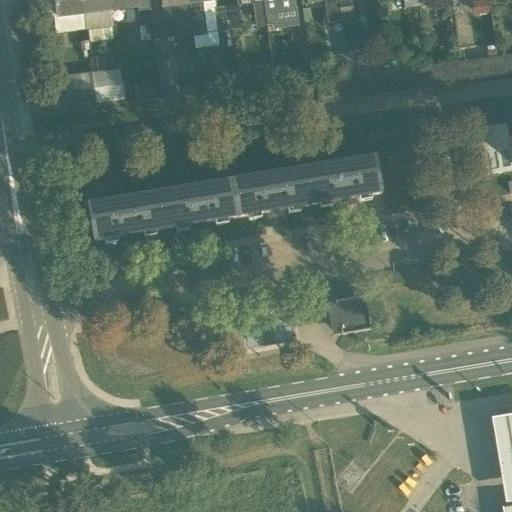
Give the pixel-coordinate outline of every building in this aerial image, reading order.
[(54,0),(57,17),(84,13),(82,0),(54,0)] [(82,0),(84,13),(87,32),(113,28),(112,26),(113,26),(109,0),(82,0)] [(109,0),(113,26),(126,24),(124,8),(138,6),(139,11),(150,10),(148,0),(109,0)] [(162,8),(164,22),(163,22),(165,39),(176,37),(176,36),(193,34),(188,0),(160,0),(162,8)] [(188,0),(193,34),(193,36),(206,34),(202,3),(216,1),(216,0),(188,0)] [(252,0),(254,12),(255,12),(257,28),(267,27),(263,0),(252,0)] [(263,0),(267,27),(277,25),(275,9),(276,9),(274,0),(263,0)] [(345,0),(339,1),(341,17),(351,16),(348,0),(345,0)] [(403,0),(405,9),(415,7),(413,0),(403,0)] [(227,7),(230,31),(242,29),(239,5),(227,7)] [(230,31),(227,7),(214,8),(217,32),(230,31)] [(511,56),(503,58),(506,81),(511,80),(511,56)] [(96,103),(120,100),(116,70),(97,73),(95,58),(90,59),(93,90),(94,90),(96,103)] [(506,81),(503,58),(491,59),(494,82),(506,81)] [(491,59),(480,61),(482,84),(494,82),(491,59)] [(482,84),(480,61),(468,62),(471,85),(482,84)] [(162,100),(179,98),(175,62),(157,65),(162,100)] [(468,62),(456,64),(459,87),(471,85),(468,62)] [(459,87),(456,64),(444,65),(447,88),(459,87)] [(444,65),(432,67),(436,90),(447,88),(444,65)] [(432,67),(421,68),(424,91),(436,90),(432,67)] [(239,91),(274,87),(272,68),(236,72),(239,91)] [(424,91),(421,68),(409,70),(412,93),(424,91)] [(409,70),(397,71),(400,94),(412,93),(409,70)] [(400,94),(397,71),(386,73),(388,96),(400,94)] [(386,73),(374,74),(377,97),(388,96),(386,73)] [(365,99),(377,97),(374,74),(362,76),(365,99)] [(350,77),(353,100),(365,99),(362,76),(350,77)] [(353,100),(350,77),(339,79),(341,102),(353,100)] [(339,79),(327,80),(330,103),(341,102),(339,79)] [(330,103),(327,80),(315,82),(318,105),(330,103)] [(94,90),(93,90),(63,94),(61,94),(63,107),(96,103),(94,90)] [(511,137),(509,138),(506,124),(474,129),(482,177),(511,172),(511,137)] [(56,138),(57,148),(81,144),(79,134),(56,138)] [(375,158),(303,170),(309,207),(381,195),(375,158)] [(303,170),(231,182),(237,219),(309,207),(303,170)] [(159,194),(165,231),(237,219),(231,182),(159,194)] [(93,243),(165,231),(159,194),(87,206),(93,243)] [(362,304),(326,310),(332,344),(370,337),(362,304)] [(290,320),(240,329),(246,359),(297,353),(290,320)] [(511,406),(492,409),(507,497),(511,496),(511,406)]
